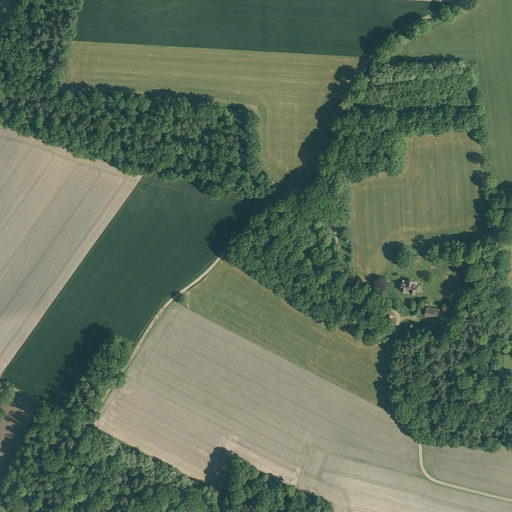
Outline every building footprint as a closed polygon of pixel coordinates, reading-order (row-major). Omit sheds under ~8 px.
[(402,284),(401,284),(401,286),(401,288),(401,290),(406,291),(406,289),(410,290),(410,292),(415,293),(415,291),(416,291),(417,285),(412,284),(413,281),(412,281),(411,280),(409,279),(408,280),(407,280),(407,283),(402,282),(402,284)] [(425,315),(437,317),(438,312),(439,310),(427,307),(425,315)] [(383,320),(389,324),(393,317),(393,316),(387,313),(383,320)] [(360,332),(367,335),(367,334),(367,333),(369,329),(373,331),(375,327),(370,325),(371,324),(364,322),(361,330),(360,331),(360,332)] [(411,351),(415,354),(419,350),(415,346),(411,351)]
